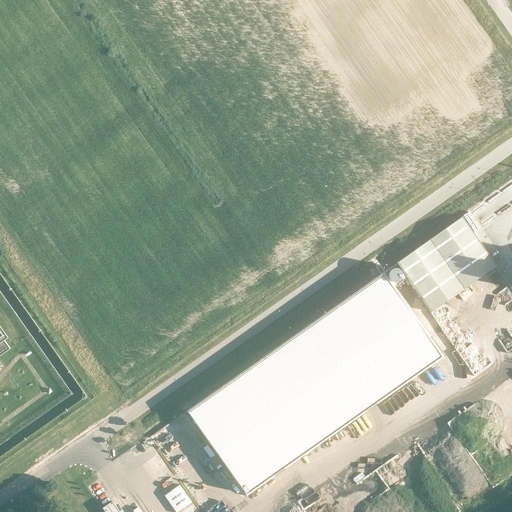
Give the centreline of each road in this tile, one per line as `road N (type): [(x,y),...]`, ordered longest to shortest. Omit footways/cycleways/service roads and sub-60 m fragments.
road 1 (unclassified): [(0,501),(511,147)]
road 2 (unknown): [(328,483),(305,425),(357,376),(392,371),(425,419)]
